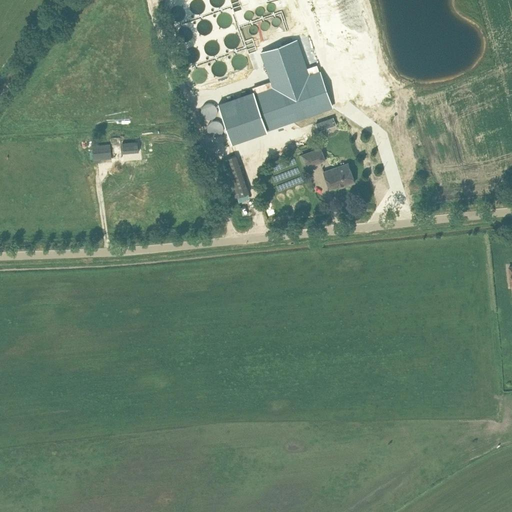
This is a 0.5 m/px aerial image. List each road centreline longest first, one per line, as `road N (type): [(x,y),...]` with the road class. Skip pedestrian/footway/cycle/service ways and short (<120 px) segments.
road 1 (unclassified): [(0,256),(511,211)]
road 2 (track): [(151,0),(235,240)]
